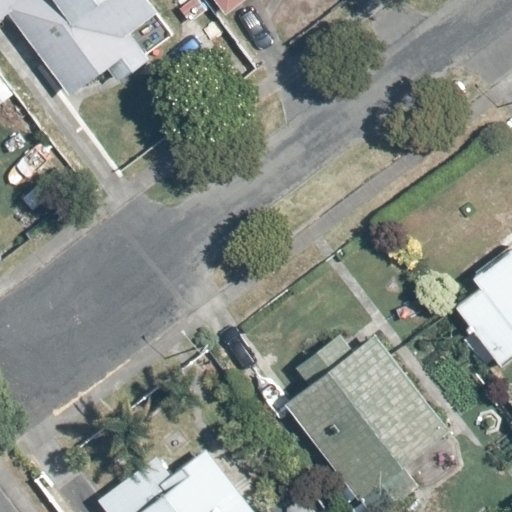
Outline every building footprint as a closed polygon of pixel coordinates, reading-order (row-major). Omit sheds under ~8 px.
[(0,0),(0,70),(1,71),(31,47),(66,93),(118,53),(130,69),(175,35),(147,0),(0,0)] [(214,0),(223,11),(237,0),(214,0)] [(511,352),(511,248),(445,297),(494,365),(511,352)] [(442,427),(360,313),(269,379),(352,493),(442,427)] [(254,511),(205,445),(170,471),(156,451),(93,497),(104,511),(254,511)]
